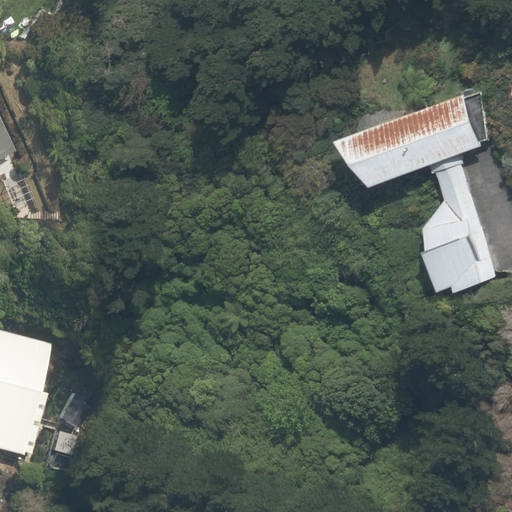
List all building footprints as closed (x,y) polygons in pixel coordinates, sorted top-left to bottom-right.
[(485,91),(470,94),(354,131),(392,178),(438,162),(440,169),(443,169),(453,196),(436,221),(456,284),(468,278),(470,284),(504,274),(465,163),(467,160),(465,153),(490,144),(485,91)] [(0,155),(12,150),(0,122),(0,155)] [(51,374),(55,362),(31,353),(27,365),(51,374)] [(0,448),(19,453),(23,438),(19,437),(33,387),(0,378),(0,448)] [(85,416),(62,409),(55,433),(78,440),(85,416)]
